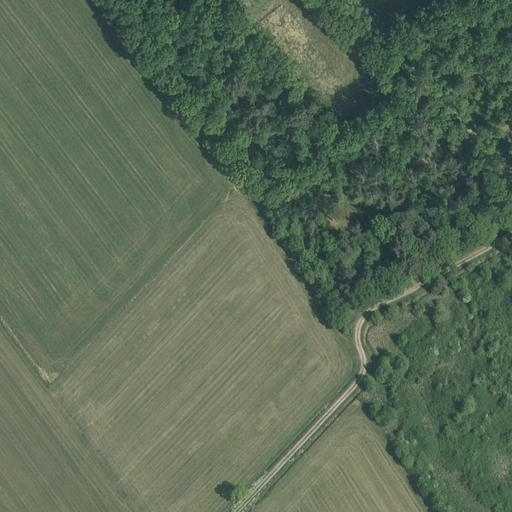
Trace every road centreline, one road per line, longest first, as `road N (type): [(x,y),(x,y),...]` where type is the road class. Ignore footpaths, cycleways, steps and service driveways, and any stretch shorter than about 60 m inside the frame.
road 1 (track): [(237,511),(355,385),(363,365),(357,341)]
road 2 (track): [(357,341),(359,323),(382,302),(511,235)]
road 3 (unclassified): [(511,72),(421,55),(358,0)]
road 4 (track): [(412,50),(417,72),(511,182)]
